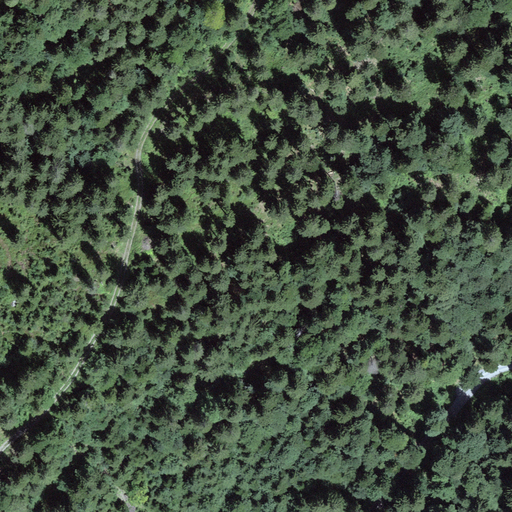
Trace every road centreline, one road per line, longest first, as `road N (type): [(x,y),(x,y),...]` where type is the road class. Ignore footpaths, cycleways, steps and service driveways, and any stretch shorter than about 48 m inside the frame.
road 1 (track): [(257,0),(226,45),(155,105),(135,156),(138,195),(114,303),(56,396),(0,452)]
road 2 (unclassified): [(511,365),(479,379),(356,511)]
